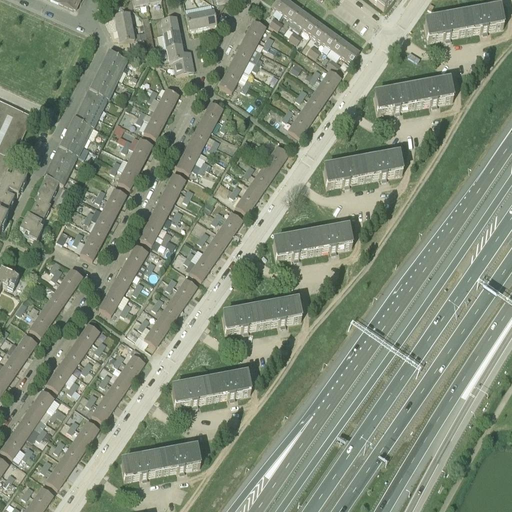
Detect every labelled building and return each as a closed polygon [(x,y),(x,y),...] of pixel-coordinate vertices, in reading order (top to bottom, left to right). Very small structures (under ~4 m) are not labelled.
[(43,0),(44,0),(59,7),(73,13),(75,13),(81,0),(43,0)] [(133,11),(147,8),(145,0),(130,0),(132,4),(130,4),(126,10),(131,13),(133,11)] [(215,11),(220,15),(225,9),(224,7),(232,5),(231,0),(215,0),(217,8),(218,8),(215,11)] [(279,0),(272,11),(281,18),(290,6),(280,0),(279,0)] [(369,0),(368,2),(383,14),(393,0),(369,0)] [(281,18),(292,25),(299,13),(290,6),(281,18)] [(116,33),(131,30),(128,17),(131,13),(126,10),(121,16),(122,18),(113,19),(116,33)] [(199,17),(202,32),(216,29),(214,21),(216,21),(220,15),(215,11),(213,15),(213,14),(199,17)] [(481,36),(484,36),(486,35),(486,34),(502,31),(499,12),(461,19),(465,38),(480,35),(481,36)] [(298,37),(301,33),(309,21),(299,13),(292,25),(288,30),(298,37)] [(188,35),(202,32),(199,17),(186,19),(188,35)] [(449,41),(465,38),(461,19),(424,26),(427,45),(443,42),(444,43),(450,42),(449,41)] [(268,28),(273,32),(278,24),(273,21),(268,28)] [(301,33),(310,40),(319,28),(309,21),(301,33)] [(162,39),(178,36),(175,22),(160,25),(162,39)] [(273,32),(277,35),(282,27),(278,24),(273,32)] [(247,36),(260,43),(265,32),(252,25),(247,36)] [(320,46),(321,46),(329,35),(319,28),(310,40),(320,46)] [(131,30),(116,33),(119,47),(134,44),(131,30)] [(287,42),(292,46),(297,38),(293,35),(287,42)] [(321,46),(331,53),(339,42),(329,35),(321,46)] [(165,52),(181,49),(178,36),(162,39),(165,52)] [(241,47),(254,54),(257,49),(260,43),(247,36),(241,47)] [(292,46),(296,49),(302,41),(297,38),(292,46)] [(265,46),(270,49),(273,43),(268,40),(265,46)] [(331,53),(340,60),(349,49),(339,42),(331,53)] [(270,49),(265,46),(262,52),(267,54),(270,49)] [(235,58),(248,65),(254,54),(241,47),(235,58)] [(311,59),(316,51),(312,48),(306,56),(311,59)] [(172,66),(183,63),(181,49),(165,52),(168,67),(172,66)] [(349,49),(340,60),(350,67),(358,56),(349,49)] [(311,59),(315,62),(321,55),(316,51),(311,59)] [(103,65),(122,75),(127,65),(108,55),(103,65)] [(230,69),(243,75),(248,65),(235,58),(230,69)] [(183,63),(172,66),(175,79),(193,76),(190,61),(183,63)] [(253,68),(258,70),(261,64),(256,62),(253,68)] [(326,70),(330,73),(335,65),(331,62),(326,70)] [(118,84),(122,75),(103,65),(98,75),(118,84)] [(330,73),(335,76),(340,69),(335,65),(330,73)] [(298,77),(301,69),(295,66),(291,75),(298,77)] [(224,79),(237,86),(240,80),(243,75),(230,69),(224,79)] [(113,94),(118,84),(98,75),(94,84),(113,94)] [(321,85),(333,93),(340,83),(328,75),(321,85)] [(308,84),(313,87),(317,81),(312,78),(308,84)] [(234,92),(237,86),(224,79),(218,90),(231,97),(234,92)] [(242,89),(248,92),(251,86),(245,83),(242,89)] [(89,94),(107,104),(108,104),(113,94),(94,84),(89,94)] [(314,95),(326,103),(333,93),(321,85),(314,95)] [(430,110),(433,109),(436,108),(436,107),(452,105),(448,86),(411,93),(414,111),(430,109),(430,110)] [(248,92),(242,89),(239,94),(245,97),(248,92)] [(149,99),(154,102),(157,96),(152,93),(149,99)] [(159,105),(172,111),(178,100),(165,93),(159,105)] [(298,98),(303,102),(306,97),(302,93),(298,98)] [(399,114),(414,111),(411,93),(373,99),(377,118),(393,115),(393,116),(399,115),(399,114)] [(107,104),(89,94),(88,94),(83,103),(103,113),(107,104)] [(307,105),(319,113),(326,103),(314,95),(307,105)] [(294,104),(299,107),(303,102),(298,98),(294,104)] [(98,123),(103,113),(83,103),(78,113),(98,123)] [(0,191),(6,180),(32,120),(0,105),(0,191)] [(154,115),(167,122),(172,111),(159,105),(154,115)] [(300,115),(312,123),(319,113),(307,105),(300,115)] [(204,118),(217,125),(223,114),(210,107),(204,118)] [(93,132),(98,123),(78,113),(74,122),(93,132)] [(284,119),(289,122),(292,116),(288,113),(284,119)] [(138,120),(143,123),(146,118),(141,115),(138,120)] [(148,126),(161,133),(167,122),(154,115),(148,126)] [(293,125),(305,133),(312,123),(300,115),(293,125)] [(198,129),(211,136),(217,125),(204,118),(198,129)] [(135,126),(140,129),(143,123),(138,120),(135,126)] [(93,133),(93,132),(74,122),(74,123),(73,122),(68,132),(87,142),(92,132),(93,133)] [(305,133),(293,125),(286,135),(288,136),(285,141),(295,148),(298,143),(305,133)] [(161,133),(148,126),(142,137),(155,144),(161,133)] [(115,135),(122,138),(125,130),(118,127),(115,135)] [(219,134),(224,136),(227,130),(222,128),(219,134)] [(193,140),(206,147),(211,136),(198,129),(193,140)] [(83,152),(87,142),(68,132),(63,142),(83,152)] [(187,151),(200,157),(206,147),(193,140),(187,151)] [(78,161),(83,152),(63,142),(59,151),(78,161)] [(133,155),(146,161),(152,150),(139,143),(133,155)] [(123,149),(128,152),(131,146),(126,144),(123,149)] [(249,155),(252,150),(244,144),(241,149),(249,155)] [(120,155),(125,158),(128,152),(123,149),(120,155)] [(208,155),(212,158),(216,152),(211,149),(208,155)] [(259,155),(264,158),(267,153),(263,149),(259,155)] [(78,161),(59,151),(58,151),(53,161),(72,170),(77,161),(78,161)] [(181,161),(194,168),(200,157),(187,151),(181,161)] [(268,162),(280,170),(288,159),(276,151),(268,162)] [(127,165),(140,172),(146,161),(133,155),(127,165)] [(255,160),(260,163),(264,158),(259,155),(255,160)] [(380,183),(383,182),(385,181),(401,178),(398,159),(360,166),(364,184),(379,182),(380,183)] [(68,180),(72,170),(53,161),(48,170),(68,180)] [(194,168),(181,161),(176,172),(189,179),(194,168)] [(107,168),(117,173),(120,167),(110,162),(107,168)] [(274,180),(280,170),(268,162),(262,171),(274,180)] [(122,176),(135,182),(140,172),(127,165),(122,176)] [(348,187),(364,184),(360,166),(323,172),(326,191),(342,188),(343,189),(349,188),(348,187)] [(114,179),(117,173),(107,168),(104,173),(114,179)] [(246,175),(250,178),(254,173),(249,169),(246,175)] [(45,181),(58,188),(63,190),(68,180),(48,170),(43,181),(45,181)] [(255,181),(267,189),(274,180),(262,171),(255,181)] [(242,180),(246,183),(250,178),(246,175),(242,180)] [(0,233),(6,221),(4,220),(13,203),(9,201),(11,197),(17,200),(25,182),(12,176),(9,181),(6,180),(0,191),(0,233)] [(135,182),(122,176),(116,187),(129,194),(135,182)] [(167,189),(180,196),(185,185),(172,178),(167,189)] [(37,203),(28,220),(27,223),(25,222),(19,235),(29,240),(28,243),(35,247),(42,233),(39,231),(41,227),(50,210),(48,209),(58,188),(45,181),(37,199),(39,199),(37,203)] [(248,191),(260,199),(267,189),(255,181),(248,191)] [(161,200),(174,207),(180,196),(167,189),(161,200)] [(232,195),(236,198),(240,192),(236,189),(232,195)] [(241,201),(253,210),(260,199),(248,191),(241,201)] [(97,199),(102,202),(105,196),(100,194),(97,199)] [(107,204),(120,211),(126,200),(113,194),(107,204)] [(155,211),(168,218),(174,207),(161,200),(155,211)] [(253,210),(241,201),(234,211),(246,220),(253,210)] [(102,215),(114,222),(120,211),(107,204),(102,215)] [(150,222),(163,228),(168,218),(155,211),(150,222)] [(86,221),(91,223),(94,218),(89,215),(86,221)] [(96,226),(109,233),(114,222),(102,215),(96,226)] [(214,221),(218,224),(222,219),(217,216),(214,221)] [(223,227),(235,236),(242,225),(230,217),(223,227)] [(170,226),(175,228),(178,223),(173,220),(170,226)] [(210,227),(214,230),(218,224),(214,221),(210,227)] [(144,233),(157,239),(163,228),(150,222),(144,233)] [(90,237),(103,243),(109,233),(96,226),(90,237)] [(216,237),(228,246),(235,236),(223,227),(216,237)] [(329,256),(332,256),(335,255),(335,254),(351,251),(347,232),(310,239),(313,258),(329,255),(329,256)] [(157,239),(144,233),(138,243),(151,250),(157,239)] [(61,249),(67,238),(66,238),(61,235),(56,246),(61,249)] [(200,241),(205,244),(208,239),(204,236),(200,241)] [(85,248),(97,254),(103,243),(90,237),(85,248)] [(209,247),(221,256),(228,246),(216,237),(209,247)] [(298,261),(313,258),(310,239),(272,246),(276,265),(292,262),(292,263),(295,262),(298,262),(298,261)] [(159,248),(164,250),(167,244),(162,241),(159,248)] [(196,247),(201,250),(205,244),(200,241),(196,247)] [(202,258),(214,266),(221,256),(209,247),(202,258)] [(97,254),(85,248),(79,259),(92,265),(97,254)] [(129,260),(141,268),(147,257),(135,250),(129,260)] [(186,261),(191,264),(194,259),(190,255),(186,261)] [(195,268),(207,276),(214,266),(202,258),(195,268)] [(123,271),(135,278),(141,268),(129,260),(123,271)] [(183,266),(187,269),(191,264),(186,261),(183,266)] [(58,281),(61,275),(57,273),(60,269),(55,265),(49,275),(53,278),(58,281)] [(207,276),(195,268),(188,278),(200,286),(207,276)] [(117,281),(129,289),(135,278),(123,271),(117,281)] [(143,277),(148,279),(151,273),(146,271),(143,277)] [(0,273),(0,288),(1,289),(12,295),(18,281),(8,276),(8,277),(0,273)] [(63,284),(75,292),(82,282),(70,274),(63,284)] [(110,292),(122,299),(129,289),(117,281),(110,292)] [(178,293),(189,302),(196,292),(184,283),(178,293)] [(56,294),(68,302),(75,292),(63,284),(56,294)] [(134,292),(139,295),(142,289),(137,286),(134,292)] [(164,293),(169,296),(173,290),(168,288),(164,293)] [(104,303),(116,310),(122,299),(110,292),(104,303)] [(182,312),(189,302),(178,293),(171,304),(182,312)] [(49,304),(61,312),(68,302),(56,294),(49,304)] [(154,307),(159,310),(162,305),(158,302),(154,307)] [(116,310),(104,303),(98,313),(110,320),(116,310)] [(42,314),(54,322),(61,312),(49,304),(42,314)] [(164,314),(176,322),(182,312),(171,304),(164,314)] [(279,329),(282,329),(284,328),(284,327),(300,325),(297,306),(259,312),(263,331),(278,328),(279,329)] [(18,312),(23,315),(26,310),(22,307),(18,312)] [(122,312),(127,315),(130,310),(125,307),(122,312)] [(151,313),(155,316),(159,310),(154,307),(151,313)] [(15,317),(19,320),(23,315),(18,312),(15,317)] [(119,318),(124,321),(127,315),(122,312),(119,318)] [(247,334),(263,331),(259,312),(222,319),(225,338),(241,335),(242,336),(248,335),(247,334)] [(35,324),(47,332),(54,322),(42,314),(35,324)] [(157,324),(169,332),(176,322),(164,314),(157,324)] [(141,327),(145,330),(149,325),(144,322),(141,327)] [(47,332),(35,324),(29,334),(40,342),(47,332)] [(150,334),(162,342),(169,332),(157,324),(150,334)] [(137,332),(142,336),(145,330),(141,327),(137,332)] [(80,339),(92,347),(99,337),(87,329),(80,339)] [(0,338),(5,341),(8,336),(4,333),(0,338)] [(162,342),(150,334),(143,344),(155,352),(162,342)] [(85,357),(92,347),(80,339),(73,349),(85,357)] [(17,350),(29,358),(36,348),(24,340),(17,350)] [(97,351),(102,354),(105,349),(101,346),(97,351)] [(67,359),(79,367),(85,357),(73,349),(67,359)] [(22,368),(29,358),(17,350),(10,360),(22,368)] [(93,356),(98,359),(102,354),(97,351),(93,356)] [(145,361),(133,353),(129,358),(132,360),(141,366),(145,361)] [(60,369),(72,377),(79,367),(67,359),(60,369)] [(3,370),(15,378),(22,368),(10,360),(3,370)] [(125,370),(137,378),(144,368),(141,366),(132,360),(125,370)] [(112,369),(116,372),(120,366),(116,363),(112,369)] [(83,371),(88,374),(92,369),(87,365),(83,371)] [(53,379),(65,387),(72,377),(60,369),(53,379)] [(0,374),(0,382),(8,388),(15,378),(3,370),(0,374)] [(130,388),(137,378),(125,370),(118,380),(130,388)] [(80,376),(84,379),(88,374),(83,371),(80,376)] [(102,383),(106,387),(110,381),(105,378),(102,383)] [(65,387),(53,379),(46,389),(58,398),(65,387)] [(228,403),(231,402),(234,402),(234,401),(250,398),(246,379),(209,386),(212,405),(228,402),(228,403)] [(111,390),(123,398),(130,388),(118,380),(111,390)] [(0,397),(2,398),(8,388),(0,382),(0,397)] [(98,389),(103,392),(106,387),(102,383),(98,389)] [(70,390),(75,394),(79,388),(74,385),(70,390)] [(197,408),(212,405),(209,386),(171,393),(175,412),(191,409),(191,410),(194,409),(197,409),(197,408)] [(80,397),(75,394),(70,390),(66,395),(76,402),(80,397)] [(104,400),(116,408),(123,398),(111,390),(104,400)] [(35,405),(47,414),(54,403),(42,395),(35,405)] [(88,403),(93,406),(96,401),(92,398),(88,403)] [(89,412),(93,406),(88,403),(83,399),(79,405),(89,412)] [(97,410),(109,418),(116,408),(104,400),(97,410)] [(28,415),(40,424),(47,414),(35,405),(28,415)] [(109,418),(97,410),(90,420),(102,428),(109,418)] [(52,417),(56,420),(62,424),(67,416),(61,412),(59,414),(55,411),(52,417)] [(33,434),(40,424),(28,415),(21,425),(33,434)] [(56,420),(52,417),(48,422),(53,425),(54,423),(56,420)] [(26,444),(33,434),(21,425),(14,435),(26,444)] [(70,430),(75,433),(78,428),(74,425),(70,430)] [(79,436),(91,444),(98,434),(86,426),(79,436)] [(66,435),(71,438),(75,433),(70,430),(66,435)] [(38,437),(42,440),(46,435),(41,432),(38,437)] [(7,445),(19,454),(26,444),(14,435),(7,445)] [(84,454),(91,444),(79,436),(72,446),(84,454)] [(34,442),(39,445),(42,440),(38,437),(34,442)] [(56,450),(61,453),(64,448),(60,444),(56,450)] [(19,454),(7,445),(0,455),(12,464),(19,454)] [(65,456),(77,464),(84,454),(72,446),(65,456)] [(53,455),(57,458),(61,453),(56,450),(53,455)] [(24,456),(29,460),(32,455),(28,451),(24,456)] [(178,476),(181,475),(184,475),(183,474),(199,471),(196,452),(158,459),(162,478),(177,475),(178,476)] [(34,463),(29,460),(24,456),(20,462),(30,469),(34,463)] [(58,466),(71,474),(77,464),(65,456),(58,466)] [(147,481),(162,478),(158,459),(121,466),(124,485),(140,482),(141,483),(143,482),(147,482),(147,481)] [(0,479),(1,480),(8,470),(0,464),(0,479)] [(43,469),(47,472),(51,467),(46,464),(43,469)] [(52,476),(64,484),(71,474),(58,466),(52,476)] [(39,475),(44,478),(47,472),(43,469),(39,475)] [(64,484),(52,476),(45,486),(57,494),(64,484)] [(6,483),(10,486),(14,481),(9,478),(6,483)] [(2,489),(7,492),(10,486),(6,483),(2,489)] [(33,503),(45,511),(53,500),(41,492),(33,503)] [(21,501),(25,505),(29,499),(24,496),(21,501)] [(44,511),(45,511),(33,503),(27,511),(44,511)]
